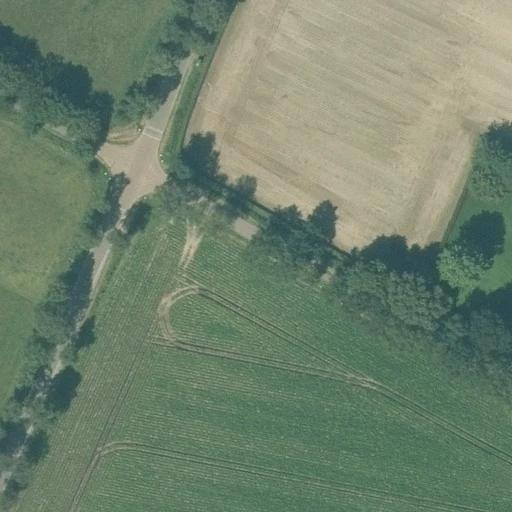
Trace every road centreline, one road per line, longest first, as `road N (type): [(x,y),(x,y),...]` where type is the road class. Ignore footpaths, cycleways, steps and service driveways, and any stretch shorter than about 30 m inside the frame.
road 1 (unclassified): [(511,374),(128,176)]
road 2 (unclassified): [(0,474),(128,176)]
road 3 (unclassified): [(128,176),(204,0)]
road 4 (unclassified): [(128,176),(0,107)]
